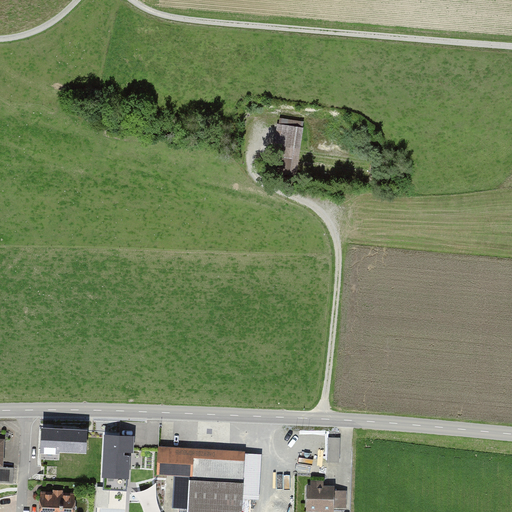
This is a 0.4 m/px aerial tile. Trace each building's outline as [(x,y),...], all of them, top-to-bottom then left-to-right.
[(301,166),(305,125),(279,122),(278,137),(286,138),(285,153),(295,154),(294,165),(301,166)] [(79,426),(28,424),(27,445),(78,448),(79,426)] [(124,429),(97,428),(94,487),(121,488),(124,429)] [(340,436),(328,436),(327,462),(340,462),(340,436)] [(245,448),(157,444),(156,471),(244,475),(245,448)] [(59,475),(60,466),(49,465),(48,474),(59,475)] [(244,479),(174,475),(172,508),(242,511),(244,479)] [(335,484),(308,484),(307,509),(334,510),(335,484)] [(76,511),(77,494),(42,493),(41,511),(76,511)] [(142,500),(145,511),(163,511),(159,495),(142,500)]
